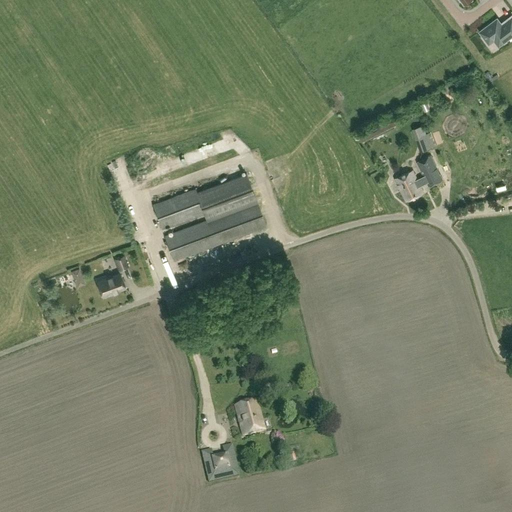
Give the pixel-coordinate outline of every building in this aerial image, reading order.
[(497,18),(479,31),(488,42),(495,37),(500,45),(511,36),(511,16),(502,24),(497,18)] [(363,142),(395,126),(393,121),(360,137),(363,142)] [(421,151),(431,148),(427,134),(416,138),(421,151)] [(182,151),(187,164),(236,148),(232,135),(182,151)] [(421,169),(429,185),(442,178),(434,162),(421,169)] [(145,184),(142,177),(149,175),(147,169),(124,177),(128,189),(145,184)] [(395,178),(406,201),(424,193),(413,170),(395,178)] [(246,174),(196,192),(195,189),(153,204),(162,228),(204,212),(207,220),(165,236),(174,260),(266,226),(246,174)] [(124,255),(114,259),(118,269),(128,266),(124,255)] [(126,287),(120,272),(97,281),(103,297),(114,293),(113,292),(126,287)] [(235,407),(242,436),(264,431),(257,401),(235,407)] [(224,419),(201,423),(210,474),(246,468),(239,431),(227,433),(224,419)]
